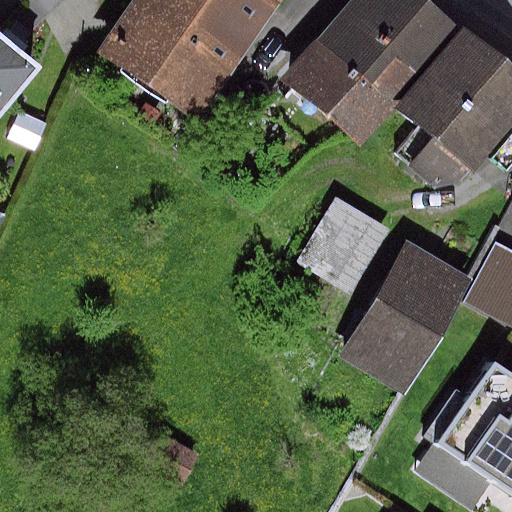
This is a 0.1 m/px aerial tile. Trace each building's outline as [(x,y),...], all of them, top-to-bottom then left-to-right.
[(283,3),(278,0),(147,0),(106,60),(200,124),(283,3)] [(423,80),(463,32),(423,0),(356,0),(321,43),(376,87),(399,60),(423,80)] [(0,123),(45,69),(0,31),(0,123)] [(397,111),(416,127),(392,155),(434,190),(461,184),(471,172),(473,174),(511,128),(511,70),(463,32),(423,80),(397,111)] [(376,87),(321,43),(289,81),(368,146),(397,111),(423,80),(399,60),(376,87)] [(48,125),(19,112),(7,140),(36,153),(48,125)] [(391,231),(337,199),(298,265),(352,296),(391,231)] [(479,272),(412,234),(345,350),(412,388),(479,272)] [(511,252),(496,244),(464,304),(511,329),(511,252)] [(511,378),(492,365),(417,475),(471,511),(478,511),(496,487),(511,497),(511,378)] [(201,457),(162,436),(143,470),(181,491),(201,457)]
